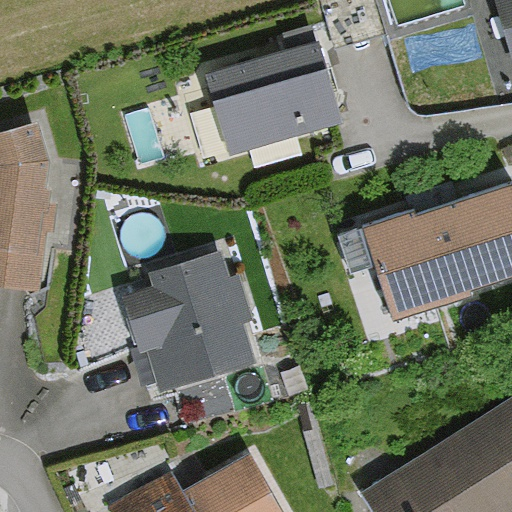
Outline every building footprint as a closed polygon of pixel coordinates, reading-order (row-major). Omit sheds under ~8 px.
[(363,0),(357,0),(318,8),(327,53),(373,43),(363,0)] [(511,0),(484,0),(504,73),(511,70),(511,0)] [(331,120),(306,41),(196,74),(221,153),(331,120)] [(0,287),(27,289),(38,160),(26,123),(0,130),(0,287)] [(511,206),(502,177),(353,227),(385,323),(511,281),(511,206)] [(219,282),(211,255),(138,274),(142,292),(115,299),(130,355),(141,353),(150,387),(242,363),(231,320),(243,317),(233,279),(219,282)] [(511,511),(511,394),(355,494),(366,511),(511,511)] [(273,511),(239,454),(172,494),(160,474),(97,511),(273,511)]
